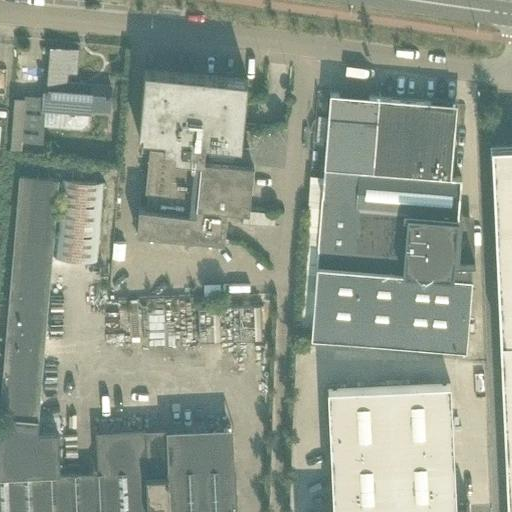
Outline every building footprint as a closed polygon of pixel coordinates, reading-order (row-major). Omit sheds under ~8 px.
[(43,98),(25,97),(21,140),(41,142),(43,110),(68,112),(68,121),(73,127),(82,128),(88,123),(89,114),(90,114),(90,110),(109,112),(111,86),(67,82),(68,72),(77,72),(78,50),(50,48),(48,88),(44,87),(43,98)] [(138,136),(164,139),(164,148),(149,147),(144,207),(139,207),(136,233),(224,241),(227,207),(249,209),(252,183),(253,163),(203,159),(205,143),(241,146),(247,79),(144,70),(138,136)] [(309,195),(298,336),(311,337),(466,349),(472,277),(468,219),(457,218),(458,198),(460,177),(450,176),(456,103),(378,96),(372,170),(324,166),(323,176),(310,175),(309,195)] [(511,145),(491,146),(500,343),(511,342),(511,145)] [(236,511),(235,465),(167,468),(167,475),(146,476),(144,429),(95,431),(97,471),(59,473),(58,433),(37,434),(58,178),(19,175),(0,404),(0,511),(236,511)] [(267,337),(266,303),(203,304),(204,339),(267,337)] [(450,383),(328,389),(333,511),(469,511),(469,505),(465,505),(466,507),(456,508),(450,383)]
